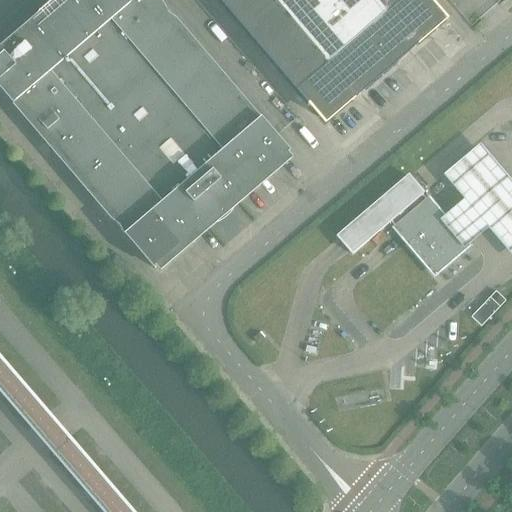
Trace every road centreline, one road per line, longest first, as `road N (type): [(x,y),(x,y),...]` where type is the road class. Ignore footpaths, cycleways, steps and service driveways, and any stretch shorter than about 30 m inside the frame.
road 1 (unclassified): [(366,511),(206,329),(204,308),(214,287),(511,35)]
road 2 (secondary): [(511,351),(369,511)]
